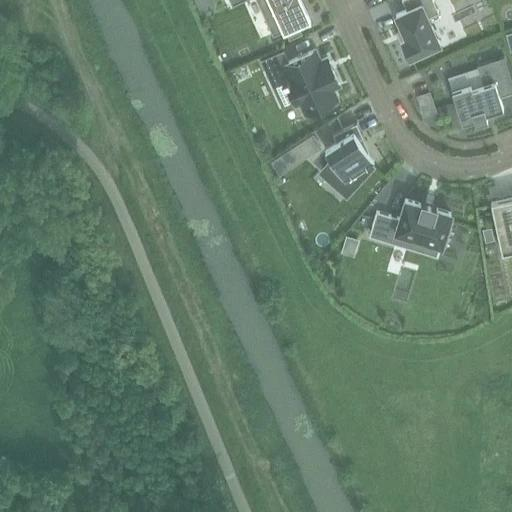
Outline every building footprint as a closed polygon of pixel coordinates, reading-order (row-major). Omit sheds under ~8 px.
[(301,0),(259,0),(275,33),(272,34),(273,35),(285,30),(289,39),(303,33),(299,24),(310,18),(307,11),(301,0)] [(433,0),(402,0),(407,9),(396,14),(406,37),(403,39),(411,56),(440,42),(428,17),(439,12),(433,0)] [(340,84),(328,57),(320,60),(315,49),(288,61),(283,50),(261,60),(266,72),(283,64),(288,76),(285,78),(296,104),(300,102),(305,113),(338,98),(333,87),(340,84)] [(500,95),(511,91),(511,81),(504,56),(477,65),(483,84),(472,87),(471,84),(452,90),(462,122),(474,118),(475,122),(488,118),(486,112),(503,107),(500,95)] [(429,92),(418,95),(424,114),(435,111),(429,92)] [(364,138),(357,121),(333,132),(336,139),(337,140),(325,148),(331,158),(323,167),(351,191),(374,165),(371,162),(374,160),(361,139),(362,139),(364,138)] [(511,195),(491,200),(502,251),(511,248),(511,195)] [(376,210),(369,235),(410,247),(414,236),(445,245),(451,227),(447,226),(451,212),(436,208),(436,205),(422,201),(421,203),(405,198),(399,217),(376,210)]
